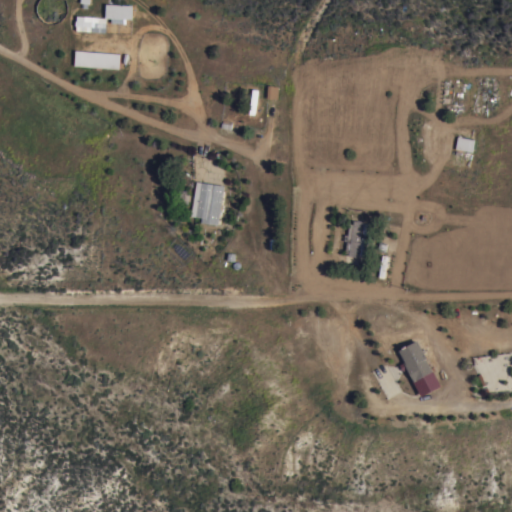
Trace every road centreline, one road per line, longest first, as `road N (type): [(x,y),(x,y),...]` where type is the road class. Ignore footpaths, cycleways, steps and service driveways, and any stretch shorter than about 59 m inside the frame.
road 1 (track): [(0,303),(511,298)]
road 2 (track): [(0,50),(251,161),(262,254),(291,299)]
